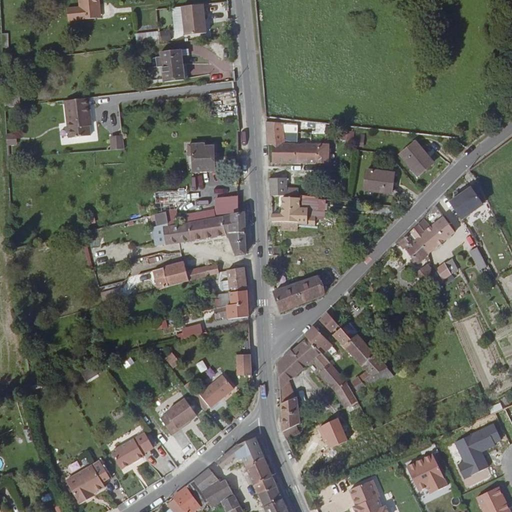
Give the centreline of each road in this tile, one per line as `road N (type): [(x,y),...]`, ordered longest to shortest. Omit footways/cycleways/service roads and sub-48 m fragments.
road 1 (tertiary): [(262,334),(240,0)]
road 2 (residential): [(262,334),(316,308),(447,174),(511,122)]
road 3 (residential): [(128,511),(266,412)]
